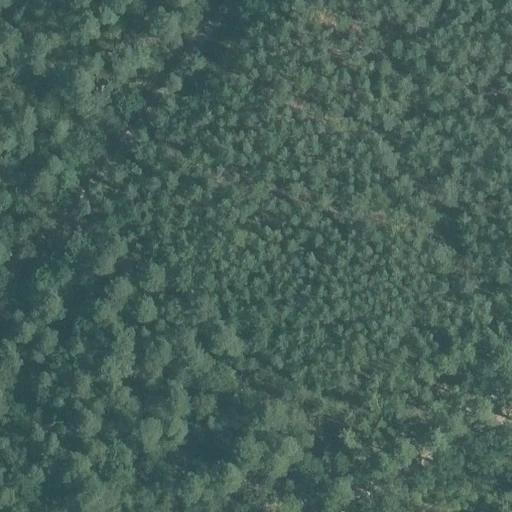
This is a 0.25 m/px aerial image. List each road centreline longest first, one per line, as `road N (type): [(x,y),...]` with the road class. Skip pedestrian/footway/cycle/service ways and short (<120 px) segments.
road 1 (track): [(180,511),(205,344),(158,274),(68,227)]
road 2 (track): [(68,227),(234,0)]
road 3 (track): [(340,511),(511,415)]
